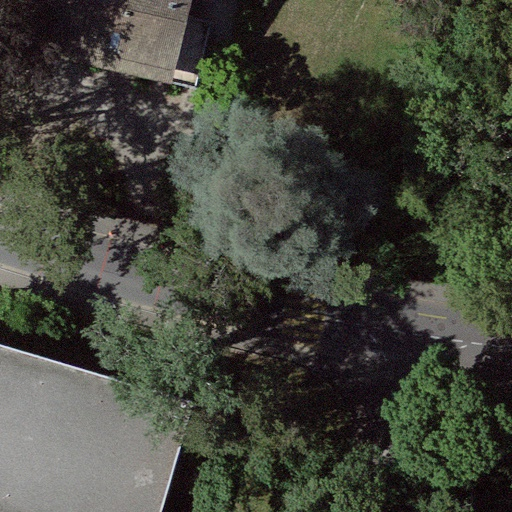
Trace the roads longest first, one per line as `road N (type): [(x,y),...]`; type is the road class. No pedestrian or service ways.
road 1 (unclassified): [(0,231),(412,335)]
road 2 (residential): [(361,511),(412,335)]
